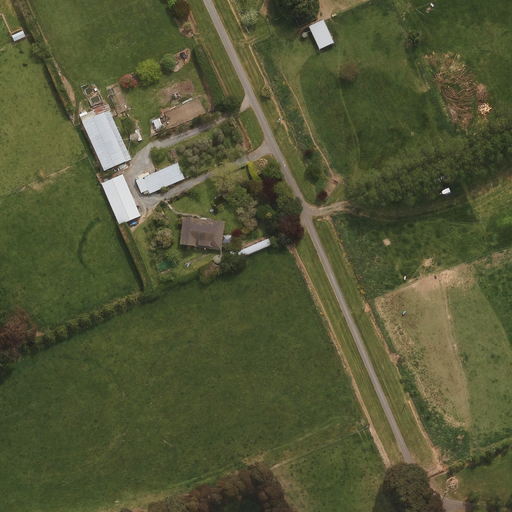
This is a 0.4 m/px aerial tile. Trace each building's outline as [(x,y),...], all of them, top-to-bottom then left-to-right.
[(333,42),(323,19),(309,25),(319,48),(333,42)] [(25,36),(22,31),(12,36),(15,41),(25,36)] [(130,158),(109,109),(82,121),(103,169),(130,158)] [(164,128),(159,118),(152,121),(157,131),(164,128)] [(184,178),(177,162),(136,179),(143,196),(184,178)] [(140,215),(122,174),(101,183),(119,224),(140,215)] [(197,217),(183,216),(180,244),(221,248),(224,221),(197,219),(197,217)] [(228,249),(230,255),(233,261),(271,244),(269,238),(242,250),(239,244),(228,249)]
